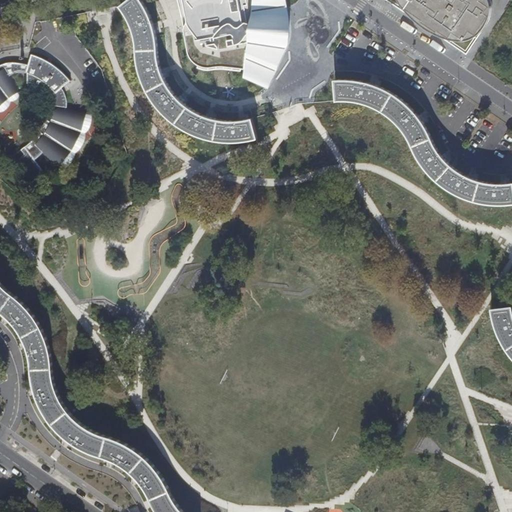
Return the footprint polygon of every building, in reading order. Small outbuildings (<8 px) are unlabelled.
[(261,136),(253,118),(247,120),(230,122),(216,120),(197,113),(183,102),(172,90),(165,79),(158,61),(155,39),(151,22),(143,4),(140,0),(126,0),(121,5),(125,10),(130,20),(136,38),(139,62),(143,80),(150,93),(156,103),(168,116),(182,126),(195,133),(210,138),(225,140),(239,140),(249,139),(261,136)] [(183,0),(190,32),(185,32),(188,48),(191,58),(196,62),(204,67),(214,67),(223,67),(232,67),(242,70),(241,74),(270,86),(273,80),(270,78),(287,43),(288,37),(288,32),(288,26),(283,0),(183,0)] [(387,0),(467,54),(490,19),(493,8),(493,2),(492,0),(387,0)] [(0,102),(8,95),(19,87),(10,71),(25,72),(26,81),(33,84),(38,88),(43,92),(47,101),(46,111),(42,123),(32,137),(18,149),(21,154),(15,158),(27,182),(44,172),(34,159),(41,153),(54,167),(61,159),(70,147),(81,123),(84,106),(64,105),(63,94),(61,86),(69,80),(60,69),(49,60),(40,56),(29,53),(27,63),(20,62),(12,61),(2,63),(0,63),(0,102)] [(344,80),(329,81),(331,100),(349,99),(360,101),(368,103),(377,107),(391,116),(400,124),(407,135),(414,148),(429,135),(422,122),(408,106),(390,92),(373,86),(358,81),(344,80)] [(433,145),(429,135),(414,148),(421,161),(437,151),(433,145)] [(437,151),(421,161),(424,167),(434,179),(448,189),(460,195),(473,200),(485,203),(499,204),(511,203),(511,184),(504,186),(488,184),(471,179),(458,173),(447,163),(437,151)] [(182,511),(176,503),(170,494),(165,481),(158,469),(150,460),(140,452),(127,444),(112,438),(96,433),(85,426),(73,416),(63,403),(57,390),(52,371),(50,358),(47,341),(40,328),(36,320),(26,308),(16,298),(0,283),(0,309),(4,313),(15,324),(23,336),(30,353),(34,381),(38,395),(43,409),(52,422),(62,433),(75,443),(85,449),(95,453),(108,456),(117,460),(128,468),(138,476),(145,486),(155,506),(158,511),(182,511)] [(511,511),(511,314),(511,311),(493,313),(496,329),(505,348),(511,358),(511,511)]
